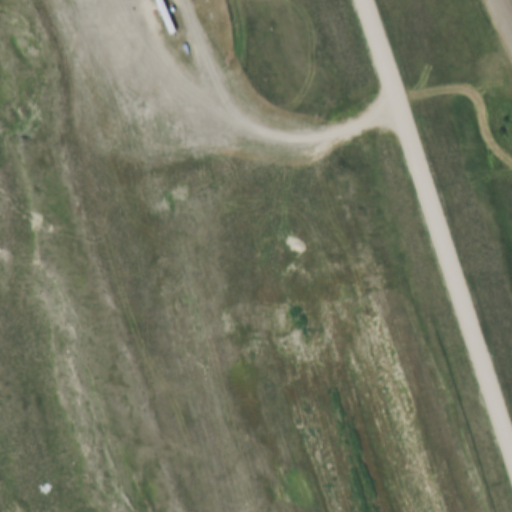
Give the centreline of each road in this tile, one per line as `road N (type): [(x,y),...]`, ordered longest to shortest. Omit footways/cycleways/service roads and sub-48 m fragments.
road 1 (residential): [(370,0),(511,433)]
road 2 (track): [(511,185),(176,187)]
